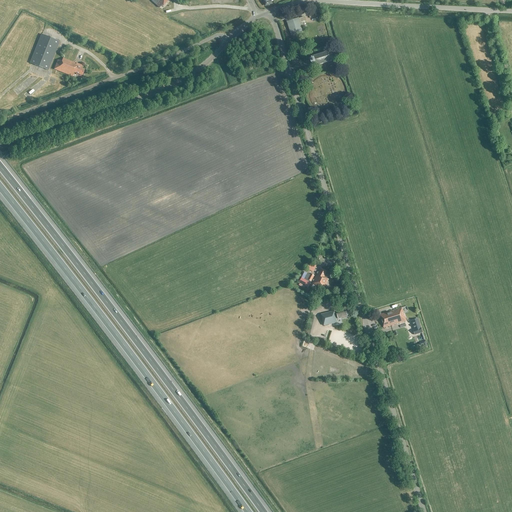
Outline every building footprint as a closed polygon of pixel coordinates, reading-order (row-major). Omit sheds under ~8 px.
[(168,0),(150,0),(160,8),(161,6),(163,7),(169,0),(168,0)] [(316,10),(314,11),(308,12),(310,19),(315,18),(314,14),(317,13),(316,10)] [(300,23),(304,22),(303,17),(299,19),(287,22),(290,33),(290,34),(291,34),(291,36),(303,32),(300,23)] [(48,71),(60,42),(41,34),(29,63),(48,71)] [(332,54),(328,53),(327,53),(323,54),(319,55),(318,55),(314,57),(312,58),(312,57),(311,58),(312,60),(311,61),(312,64),(313,64),(314,66),(314,67),(317,66),(321,64),(321,65),(322,64),(326,63),(330,62),(331,62),(333,58),(333,59),(333,58),(332,54)] [(82,76),(84,70),(81,69),(82,66),(74,63),(63,58),(61,61),(58,60),(54,69),(73,77),(74,73),(82,76)] [(312,284),(323,289),(328,280),(324,277),(327,271),(320,268),(317,274),(317,275),(312,284)] [(310,283),(304,280),(302,278),(301,278),(299,283),(300,284),(305,287),(308,288),(310,283)] [(402,308),(379,315),(384,328),(406,321),(402,308)] [(347,317),(346,311),(338,313),(338,314),(336,314),(335,311),(322,314),(325,325),(338,322),(338,319),(339,319),(347,317)] [(420,325),(420,318),(412,317),(412,324),(415,324),(415,322),(418,322),(418,325),(420,325)]
